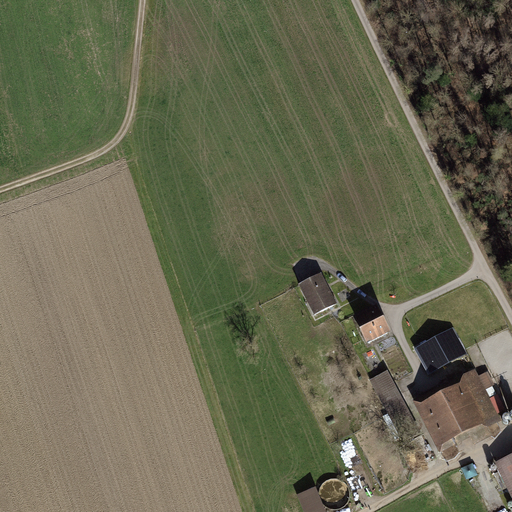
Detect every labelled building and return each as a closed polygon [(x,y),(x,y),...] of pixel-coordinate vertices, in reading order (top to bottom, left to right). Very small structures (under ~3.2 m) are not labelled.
[(299,286),(315,315),(337,304),(321,274),(299,286)] [(357,319),(368,343),(380,337),(379,334),(386,330),(376,310),(357,319)] [(417,351),(429,374),(449,363),(448,361),(462,353),(451,333),(417,351)] [(460,379),(464,386),(468,395),(464,397),(475,419),(480,416),(486,428),(500,420),(474,372),(460,379)] [(387,373),(372,381),(403,441),(419,432),(387,373)] [(492,386),(485,373),(479,377),(486,390),(492,386)] [(431,418),(444,443),(468,430),(475,444),(490,436),(486,428),(480,416),(475,419),(464,397),(468,395),(464,386),(425,405),(421,397),(416,399),(427,420),(431,418)] [(498,396),(492,400),(500,412),(506,408),(498,396)] [(511,453),(493,462),(511,500),(511,453)] [(465,467),(467,477),(476,475),(474,466),(465,467)] [(324,511),(313,487),(298,494),(305,511),(324,511)] [(487,504),(491,511),(508,511),(499,496),(487,504)]
